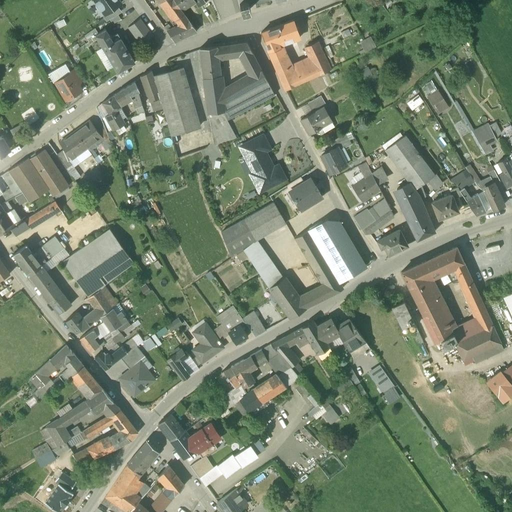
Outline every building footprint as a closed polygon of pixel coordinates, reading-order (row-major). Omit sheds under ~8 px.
[(117,0),(93,0),(96,3),(95,4),(95,7),(97,10),(100,11),(101,10),(104,15),(105,16),(113,10),(120,4),(117,0)] [(174,15),(181,10),(173,0),(160,0),(172,17),(174,15)] [(193,0),(173,0),(181,10),(181,11),(194,2),(195,2),(193,0)] [(203,0),(193,0),(195,2),(194,2),(198,8),(206,4),(203,0)] [(285,0),(237,0),(239,4),(241,12),(250,10),(248,1),(252,0),(275,0),(276,4),(286,1),(285,0)] [(113,10),(105,16),(104,15),(102,16),(106,22),(118,15),(113,10)] [(181,11),(181,10),(174,15),(178,25),(167,32),(174,42),(196,32),(181,11)] [(139,44),(152,33),(138,17),(124,28),(139,44)] [(117,18),(113,21),(118,30),(123,27),(117,18)] [(289,23),(261,33),(265,45),(269,53),(279,49),(276,41),(293,35),(289,23)] [(110,39),(105,30),(96,36),(117,73),(134,63),(120,39),(117,34),(110,39)] [(367,45),(372,43),(369,38),(363,41),(360,45),(363,50),(367,45)] [(239,57),(252,53),(246,43),(224,46),(226,59),(239,57)] [(318,43),(305,49),(313,66),(302,71),(306,81),(330,70),(318,43)] [(372,43),(367,45),(363,50),(365,53),(369,50),(375,47),(372,43)] [(203,79),(222,76),(220,60),(226,59),(224,46),(200,49),(203,79)] [(279,49),(269,53),(272,60),(282,56),(279,49)] [(239,57),(247,74),(262,70),(252,53),(239,57)] [(295,75),(285,55),(282,56),(272,60),(286,91),(295,86),(290,76),(295,75)] [(367,67),(361,71),(368,82),(376,77),(373,70),(370,72),(367,67)] [(182,68),(153,77),(171,135),(199,127),(182,68)] [(82,81),(75,69),(70,72),(72,76),(79,88),(82,81)] [(247,74),(223,88),(227,121),(275,95),(262,70),(247,74)] [(148,96),(157,92),(151,71),(141,77),(147,96),(148,96)] [(295,75),(290,76),(295,86),(306,81),(302,71),(295,75)] [(72,76),(57,85),(66,101),(81,92),(79,88),(72,76)] [(222,76),(203,79),(214,146),(236,138),(227,121),(223,88),(222,76)] [(437,113),(448,107),(432,80),(421,87),(437,113)] [(121,90),(114,95),(120,106),(132,100),(133,99),(131,96),(139,92),(140,92),(135,82),(121,90)] [(133,99),(132,100),(134,109),(136,108),(142,105),(139,92),(131,96),(133,99)] [(161,103),(157,92),(148,96),(154,114),(163,112),(161,103)] [(111,126),(112,125),(114,130),(123,124),(121,119),(126,116),(121,107),(120,106),(114,95),(102,103),(102,104),(109,114),(105,116),(111,126)] [(321,96),(308,103),(313,113),(323,108),(324,108),(327,106),(321,96)] [(142,105),(136,108),(138,114),(144,111),(142,105)] [(313,113),(300,120),(309,134),(331,121),(324,108),(323,108),(313,113)] [(90,121),(59,143),(71,160),(102,137),(97,131),(90,121)] [(21,126),(10,132),(12,136),(23,130),(21,126)] [(104,126),(97,131),(102,137),(105,141),(109,138),(107,133),(108,132),(104,126)] [(491,131),(483,135),(488,145),(497,140),(494,136),(491,131)] [(409,185),(414,190),(427,180),(435,175),(405,134),(402,136),(399,133),(382,145),(408,184),(409,185)] [(329,143),(333,150),(337,148),(339,151),(351,145),(345,134),(329,143)] [(11,146),(4,135),(2,137),(8,148),(11,146)] [(252,158),(264,151),(269,149),(263,136),(245,145),(252,158)] [(1,137),(0,137),(0,156),(3,155),(2,153),(9,149),(8,148),(2,137),(1,137)] [(333,150),(321,156),(330,174),(346,166),(339,151),(337,148),(333,150)] [(28,158),(8,171),(15,182),(19,189),(22,193),(27,201),(29,203),(49,191),(52,197),(56,195),(68,187),(44,150),(29,159),(28,158)] [(264,151),(252,158),(247,160),(253,173),(251,174),(260,192),(285,180),(279,166),(273,168),(271,164),(270,165),(268,161),(269,160),(264,151)] [(72,165),(64,155),(59,159),(66,169),(72,165)] [(363,157),(357,160),(360,166),(365,163),(363,157)] [(511,172),(510,169),(511,169),(509,167),(505,159),(498,163),(503,173),(499,175),(506,189),(510,186),(511,190),(511,172)] [(365,163),(360,166),(363,170),(360,172),(364,179),(372,174),(371,173),(366,162),(365,163)] [(371,173),(372,174),(377,185),(388,179),(381,166),(371,173)] [(472,177),(465,167),(458,172),(460,175),(454,178),(455,180),(453,184),(457,187),(460,191),(463,188),(464,189),(467,186),(465,182),(472,177)] [(497,177),(493,170),(488,173),(490,177),(494,185),(500,182),(497,177)] [(15,182),(8,171),(0,176),(0,178),(4,184),(7,182),(8,183),(10,186),(15,182)] [(364,179),(358,182),(351,186),(362,202),(380,190),(377,185),(372,174),(364,179)] [(435,175),(427,180),(434,190),(443,184),(436,174),(435,175)] [(300,177),(286,186),(290,192),(304,183),(300,177)] [(472,177),(465,182),(467,186),(474,182),(472,177)] [(494,186),(494,185),(490,177),(479,182),(483,191),(494,186)] [(322,198),(310,179),(304,183),(290,192),(301,211),(322,198)] [(393,191),(409,223),(427,216),(418,196),(414,190),(409,185),(408,184),(393,191)] [(494,186),(483,191),(490,207),(492,211),(503,206),(494,186)] [(449,190),(451,195),(453,199),(457,197),(462,195),(460,191),(457,187),(449,190)] [(481,202),(477,194),(470,199),(467,194),(469,192),(468,191),(466,192),(464,189),(463,188),(460,191),(462,195),(476,216),(486,212),(484,209),(481,202)] [(19,189),(6,196),(8,200),(14,197),(22,193),(19,189)] [(483,191),(477,194),(481,202),(484,209),(490,207),(483,191)] [(22,193),(14,197),(19,205),(27,201),(22,193)] [(5,194),(0,197),(0,201),(1,204),(8,200),(6,196),(5,194)] [(453,199),(451,195),(432,203),(438,220),(458,212),(456,207),(460,206),(457,197),(453,199)] [(384,199),(376,204),(383,215),(390,210),(384,199)] [(0,235),(11,229),(5,219),(6,213),(3,213),(1,208),(1,205),(1,204),(0,201),(0,235)] [(55,201),(24,220),(28,227),(59,207),(55,201)] [(274,202),(221,232),(231,258),(243,249),(256,241),(285,223),(274,202)] [(59,207),(28,227),(30,230),(61,210),(59,207)] [(13,209),(6,213),(5,219),(11,229),(21,222),(13,209)] [(362,231),(376,221),(367,210),(354,218),(362,231)] [(393,218),(390,210),(383,215),(376,221),(362,231),(365,236),(370,235),(393,218)] [(427,216),(409,223),(417,242),(434,233),(427,216)] [(11,229),(15,235),(28,227),(24,220),(21,222),(11,229)] [(326,220),(308,231),(338,283),(339,283),(365,267),(338,221),(326,220)] [(109,228),(63,261),(88,298),(104,287),(104,286),(134,264),(134,263),(109,228)] [(338,283),(308,231),(295,238),(324,287),(307,294),(312,304),(330,296),(343,289),(339,283),(338,283)] [(399,231),(378,242),(381,249),(384,247),(388,255),(407,246),(399,231)] [(55,236),(32,254),(41,265),(64,248),(55,236)] [(277,271),(256,241),(243,249),(248,257),(264,280),(275,273),(277,271)] [(32,254),(26,245),(13,254),(29,276),(41,266),(41,265),(32,254)] [(41,266),(46,272),(69,256),(64,248),(41,265),(41,266)] [(456,248),(425,262),(432,277),(454,268),(463,263),(456,248)] [(243,249),(235,255),(240,262),(248,257),(243,249)] [(0,281),(9,275),(0,261),(0,281)] [(432,277),(425,262),(402,273),(414,297),(432,289),(429,283),(427,279),(432,277)] [(463,263),(454,268),(463,288),(472,283),(463,263)] [(41,266),(29,276),(48,302),(60,314),(70,306),(60,294),(52,285),(46,272),(41,266)] [(275,273),(264,280),(270,289),(270,288),(280,281),(275,273)] [(307,294),(298,299),(284,279),(283,279),(280,281),(270,288),(291,317),(312,304),(307,294)] [(437,287),(434,281),(429,283),(432,289),(433,290),(437,287)] [(500,343),(472,283),(463,288),(482,330),(475,333),(484,351),(490,348),(500,343)] [(88,298),(88,299),(96,310),(101,317),(117,305),(118,305),(105,286),(104,287),(88,298)] [(432,289),(414,297),(423,316),(421,317),(435,346),(441,343),(444,349),(455,344),(457,343),(457,342),(441,308),(436,297),(433,290),(432,289)] [(403,302),(392,307),(402,327),(413,322),(403,302)] [(101,317),(100,317),(104,323),(109,332),(116,327),(119,325),(127,320),(117,305),(101,317)] [(238,327),(230,317),(232,315),(233,317),(238,313),(233,306),(216,318),(221,325),(228,334),(229,334),(236,344),(247,337),(240,326),(238,327)] [(96,310),(83,321),(87,327),(92,323),(100,317),(101,317),(96,310)] [(253,312),(242,319),(245,323),(255,337),(265,331),(253,312)] [(83,321),(76,313),(66,322),(76,335),(87,327),(83,321)] [(242,319),(238,313),(233,317),(232,315),(230,317),(238,327),(240,326),(245,323),(242,319)] [(162,328),(167,336),(172,333),(185,324),(179,316),(174,320),(162,328)] [(331,318),(317,326),(326,342),(339,335),(340,334),(336,327),(331,318)] [(365,340),(349,319),(343,323),(349,332),(347,334),(346,334),(340,337),(343,341),(352,356),(363,349),(360,344),(365,340)] [(119,325),(122,329),(130,324),(127,320),(119,325)] [(317,355),(330,347),(326,342),(317,326),(314,322),(291,334),(299,347),(309,342),(316,356),(317,355)] [(109,332),(104,323),(92,331),(97,340),(109,332)] [(119,331),(110,338),(116,345),(135,329),(131,323),(130,324),(122,329),(119,331)] [(203,343),(193,350),(197,356),(197,357),(202,364),(223,348),(220,343),(219,342),(218,340),(218,341),(212,332),(205,323),(194,331),(203,343)] [(349,332),(343,323),(336,327),(340,334),(339,335),(340,337),(346,334),(347,334),(349,332)] [(221,325),(212,332),(218,341),(218,340),(219,342),(228,335),(221,325)] [(109,332),(97,340),(101,345),(110,338),(119,331),(116,327),(109,332)] [(423,342),(416,329),(410,332),(417,345),(423,342)] [(91,353),(101,345),(97,340),(92,331),(80,339),(91,353)] [(466,359),(472,356),(484,351),(475,333),(457,342),(457,343),(455,344),(463,361),(466,359)] [(137,334),(123,345),(129,353),(137,347),(143,342),(137,334)] [(339,335),(326,342),(330,347),(331,349),(343,341),(340,337),(339,335)] [(284,338),(271,345),(277,352),(285,347),(285,346),(288,345),(284,338)] [(365,340),(360,344),(363,349),(368,346),(365,340)] [(500,343),(490,348),(494,355),(503,350),(500,343)] [(123,345),(112,355),(116,360),(117,361),(129,353),(123,345)] [(271,345),(261,350),(267,361),(267,362),(277,375),(286,387),(286,386),(298,378),(290,368),(286,363),(277,352),(271,345)] [(67,347),(28,380),(35,388),(48,377),(61,365),(73,354),(67,347)] [(121,359),(130,371),(140,363),(146,358),(137,347),(121,359)] [(184,347),(167,360),(183,381),(190,376),(180,363),(190,357),(184,347)] [(285,347),(277,352),(286,363),(293,356),(285,347)] [(333,352),(331,349),(330,347),(317,355),(320,360),(333,352)] [(261,350),(250,357),(256,368),(267,362),(267,361),(261,350)] [(484,351),(472,356),(475,362),(475,363),(488,357),(485,350),(484,351)] [(112,355),(107,359),(102,352),(95,358),(105,370),(116,360),(112,355)] [(61,374),(66,380),(70,377),(84,367),(73,354),(61,365),(66,371),(61,374)] [(293,356),(286,363),(290,368),(296,364),(294,357),(293,356)] [(469,365),(475,362),(472,356),(466,359),(469,365)] [(250,357),(231,367),(240,384),(243,388),(248,385),(253,382),(248,373),(250,372),(256,368),(250,357)] [(130,371),(120,379),(134,396),(154,381),(140,363),(130,371)] [(511,363),(488,383),(499,396),(511,385),(511,363)] [(304,373),(297,364),(296,364),(290,368),(298,378),(304,373)] [(380,366),(368,374),(383,394),(394,387),(380,366)] [(113,402),(84,367),(70,377),(80,389),(89,399),(85,402),(91,409),(95,414),(100,411),(113,402)] [(240,384),(231,367),(223,372),(235,387),(240,384)] [(345,371),(350,378),(353,383),(357,380),(354,374),(353,374),(350,368),(345,371)] [(66,380),(61,374),(52,382),(48,377),(35,388),(30,392),(39,402),(63,382),(66,380)] [(286,387),(277,375),(252,392),(247,395),(239,400),(248,411),(286,387)] [(73,394),(80,389),(70,377),(66,380),(63,382),(73,394)] [(339,394),(354,384),(353,383),(350,378),(335,388),(339,394)] [(248,385),(243,388),(247,395),(252,392),(248,385)] [(319,404),(311,394),(307,397),(315,407),(317,405),(319,404)] [(85,402),(63,416),(68,424),(91,409),(85,402)] [(100,411),(106,418),(110,416),(120,410),(113,402),(100,411)] [(180,403),(174,409),(179,416),(186,410),(180,403)] [(315,407),(308,413),(311,417),(320,409),(317,405),(315,407)] [(130,441),(124,434),(133,427),(120,410),(110,416),(116,423),(122,432),(89,451),(93,459),(101,456),(118,448),(130,441)] [(331,410),(324,416),(330,423),(337,418),(331,410)] [(171,415),(159,424),(171,441),(183,431),(171,415)] [(36,459),(81,433),(77,426),(68,432),(65,427),(68,424),(63,416),(45,427),(38,432),(45,443),(31,450),(36,459)] [(41,468),(116,423),(110,416),(106,418),(81,433),(36,459),(41,468)] [(138,433),(133,427),(124,434),(130,441),(138,433)] [(211,429),(191,443),(196,450),(198,453),(213,443),(219,439),(211,429)] [(183,431),(171,441),(185,458),(196,450),(191,443),(183,431)] [(158,451),(146,441),(127,464),(139,473),(141,475),(149,465),(151,463),(149,462),(158,452),(158,451)] [(202,459),(217,449),(213,443),(198,453),(199,454),(202,459)] [(250,445),(233,456),(239,464),(240,466),(257,455),(250,445)] [(78,465),(93,459),(89,451),(86,447),(72,455),(78,465)] [(169,466),(158,452),(149,462),(151,463),(149,465),(156,473),(159,477),(169,466)] [(232,454),(217,465),(212,469),(199,478),(206,488),(239,464),(233,456),(232,454)] [(200,460),(190,466),(199,478),(212,469),(206,460),(202,463),(200,460)] [(139,473),(127,464),(106,497),(122,508),(128,511),(129,511),(137,503),(141,498),(137,495),(134,494),(139,487),(133,483),(139,473)] [(184,486),(169,466),(159,477),(158,478),(166,487),(174,496),(175,496),(184,486)] [(59,485),(70,492),(76,482),(62,473),(56,483),(59,485)] [(153,475),(145,484),(145,485),(149,488),(158,478),(159,477),(156,473),(154,474),(155,475),(154,476),(153,475)] [(68,500),(73,494),(70,492),(59,485),(46,504),(58,511),(60,511),(63,508),(64,509),(69,501),(68,500)] [(145,485),(137,495),(141,498),(146,493),(149,488),(145,485)] [(161,511),(174,496),(166,487),(163,491),(164,492),(151,507),(157,511),(161,511)] [(237,489),(217,503),(223,511),(235,511),(236,511),(241,507),(237,502),(242,498),(237,491),(238,490),(237,489)] [(141,498),(137,503),(142,507),(150,496),(146,493),(141,498)] [(119,511),(122,508),(106,497),(101,503),(107,507),(108,506),(115,511),(119,511)] [(147,511),(137,503),(129,511),(147,511)]
